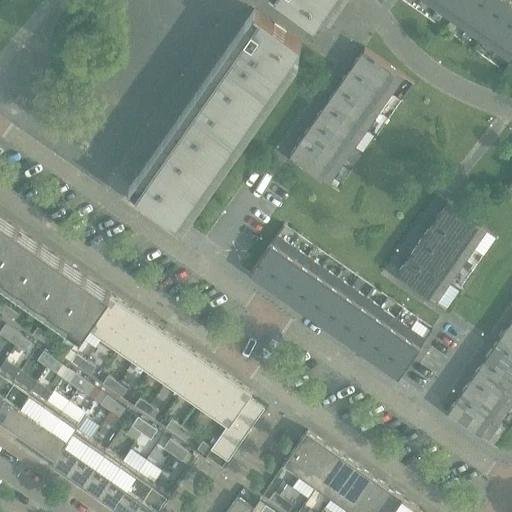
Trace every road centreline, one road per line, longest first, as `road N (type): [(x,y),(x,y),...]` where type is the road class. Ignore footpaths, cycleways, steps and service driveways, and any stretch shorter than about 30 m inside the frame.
road 1 (residential): [(0,195),(454,511)]
road 2 (residential): [(418,416),(198,263)]
road 3 (residential): [(198,263),(0,126)]
road 4 (residential): [(198,263),(269,166)]
